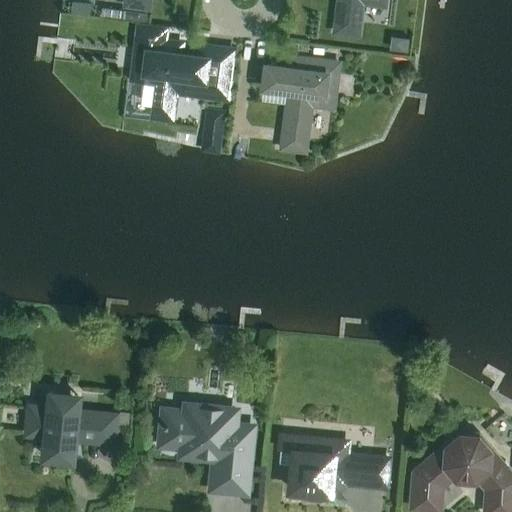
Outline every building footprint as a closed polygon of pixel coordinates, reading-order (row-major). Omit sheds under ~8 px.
[(340,0),(336,31),(358,34),(362,1),(384,4),(384,0),(340,0)] [(125,17),(126,10),(103,7),(103,14),(125,17)] [(126,10),(125,17),(147,20),(148,13),(126,10)] [(138,38),(133,81),(155,83),(151,116),(172,118),(177,85),(217,90),(219,73),(206,71),(207,58),(183,54),(184,43),(167,41),(168,28),(140,25),(138,38)] [(393,37),(392,50),(406,52),(407,39),(393,37)] [(267,65),(264,87),(291,90),(285,132),(282,131),(281,143),(284,144),(283,147),(305,150),(311,103),(333,106),(338,63),(291,57),(291,58),(296,59),(295,69),(267,65)] [(208,110),(204,147),(203,150),(220,152),(225,112),(208,110)] [(86,438),(85,439),(104,441),(106,414),(77,411),(78,401),(51,399),(50,408),(31,407),(28,433),(47,435),(45,450),(73,452),(74,436),(86,438)] [(166,411),(163,437),(185,439),(183,453),(217,456),(214,487),(246,491),(252,427),(234,425),(236,410),(222,409),(219,406),(205,404),(202,406),(188,405),(187,413),(166,411)] [(130,436),(132,417),(123,416),(121,435),(130,436)] [(478,476),(488,489),(486,511),(511,511),(511,473),(491,449),(493,447),(492,446),(489,448),(478,435),(460,434),(447,445),(445,442),(444,443),(446,445),(433,456),(430,456),(420,464),(420,467),(415,471),(413,499),(421,507),(432,508),(441,501),(442,485),(455,475),(457,477),(457,481),(458,481),(458,478),(460,478),(460,475),(472,476),(472,479),(473,479),(473,483),(475,483),(475,479),(478,476)] [(296,437),(295,450),(282,448),(280,462),(293,464),(291,489),(343,494),(347,455),(348,442),(296,437)] [(389,459),(372,457),(369,483),(387,485),(389,459)]
